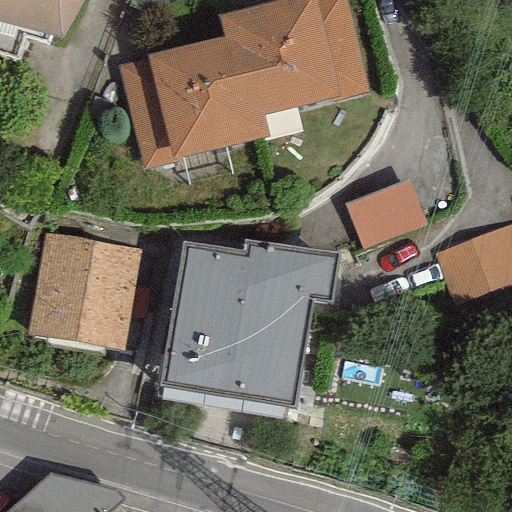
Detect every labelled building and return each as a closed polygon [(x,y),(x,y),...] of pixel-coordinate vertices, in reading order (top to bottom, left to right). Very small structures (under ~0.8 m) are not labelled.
[(85,0),(0,0),(0,72),(52,92),(85,0)] [(210,95),(132,110),(155,225),(255,205),(250,177),(331,161),(327,136),(353,131),(336,43),(204,69),(210,95)] [(351,229),(422,208),(411,173),(340,195),(351,229)] [(392,219),(330,245),(347,285),(409,259),(392,219)] [(511,244),(508,237),(437,274),(465,329),(511,305),(511,244)] [(31,279),(18,384),(98,394),(112,289),(31,279)] [(169,306),(156,464),(279,473),(287,367),(312,369),(316,317),(169,306)] [(62,511),(40,502),(30,511),(62,511)]
